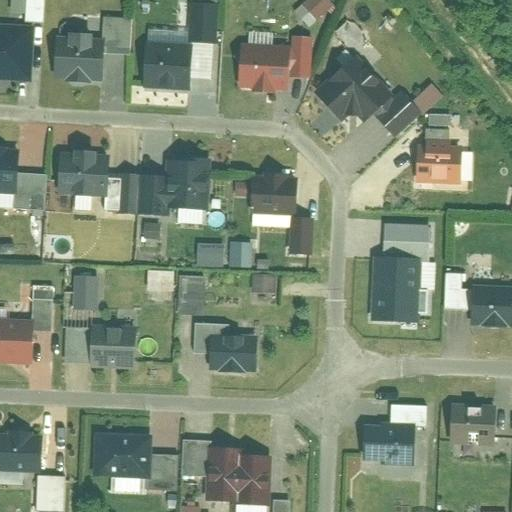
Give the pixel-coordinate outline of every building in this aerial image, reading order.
[(12,0),(13,15),(26,15),(26,0),(12,0)] [(31,0),(30,21),(49,22),(50,0),(31,0)] [(314,0),(302,11),(315,26),(338,5),(333,0),(314,0)] [(198,2),(195,41),(221,43),(224,4),(198,2)] [(110,41),(110,52),(136,54),(138,16),(112,15),(110,41)] [(41,25),(0,22),(0,79),(38,82),(41,25)] [(298,48),(296,75),(316,76),(318,37),(299,36),(298,48)] [(110,41),(62,38),(59,81),(108,84),(110,52),(110,41)] [(151,43),(148,85),(196,88),(199,46),(151,43)] [(245,44),(243,86),(296,90),(296,75),(298,48),(245,44)] [(383,113),(402,96),(366,56),(335,84),(371,124),(383,113)] [(418,100),(430,112),(449,95),(438,82),(418,100)] [(402,96),(383,113),(403,136),(430,112),(418,100),(409,90),(402,96)] [(432,130),(431,146),(458,147),(458,131),(432,130)] [(423,145),(421,181),(466,184),(468,147),(458,147),(431,146),(423,145)] [(0,192),(20,194),(21,174),(23,149),(0,147),(0,192)] [(63,194),(112,197),(113,180),(115,155),(66,153),(63,194)] [(178,211),(214,213),(217,164),(173,161),(172,177),(145,176),(143,212),(143,216),(178,218),(178,211)] [(53,175),(21,174),(20,194),(19,209),(51,211),(53,175)] [(127,211),(143,212),(145,176),(129,175),(128,181),(127,211)] [(256,175),(252,213),(301,217),(301,213),(304,179),(256,175)] [(112,210),(127,211),(128,181),(113,180),(112,197),(112,210)] [(323,214),(301,213),(301,217),(298,254),(320,256),(323,214)] [(148,240),(161,240),(160,225),(147,226),(148,240)] [(431,244),(385,242),(385,258),(373,257),(370,320),(417,322),(420,262),(431,262),(431,244)] [(203,266),(229,268),(230,254),(205,252),(203,266)] [(229,268),(262,271),(263,257),(230,254),(229,268)] [(156,279),(165,293),(178,284),(168,271),(156,279)] [(184,314),(211,316),(214,276),(186,274),(184,314)] [(80,275),(78,309),(104,310),(106,277),(80,275)] [(259,275),(258,293),(280,294),(281,277),(259,275)] [(511,288),(479,287),(478,326),(511,327),(511,288)] [(38,321),(38,331),(58,332),(60,299),(40,298),(38,321)] [(0,318),(0,361),(36,364),(38,331),(38,321),(0,318)] [(103,329),(101,367),(143,369),(145,326),(103,323),(103,329)] [(198,355),(218,356),(219,337),(233,338),(234,325),(199,323),(198,355)] [(71,365),(101,367),(103,329),(73,327),(71,365)] [(217,371),(267,373),(268,339),(233,338),(219,337),(218,356),(217,371)] [(396,404),(395,424),(422,425),(432,426),(433,406),(396,404)] [(456,442),(504,446),(507,409),(458,405),(456,442)] [(421,464),(422,425),(395,424),(373,423),(371,461),(421,464)] [(1,471),(46,472),(47,433),(2,431),(1,471)] [(99,475),(156,477),(157,457),(158,436),(101,435),(99,475)] [(188,476),(215,477),(216,446),(216,440),(189,439),(189,458),(188,476)] [(214,504),(246,505),(247,456),(247,447),(216,446),(215,477),(214,504)] [(278,500),(280,457),(247,456),(246,505),(278,506),(278,500)] [(188,476),(189,458),(157,457),(156,477),(156,490),(188,491),(188,476)] [(71,511),(72,478),(43,477),(41,511),(71,511)] [(295,511),(296,501),(278,500),(278,506),(277,511),(295,511)]
